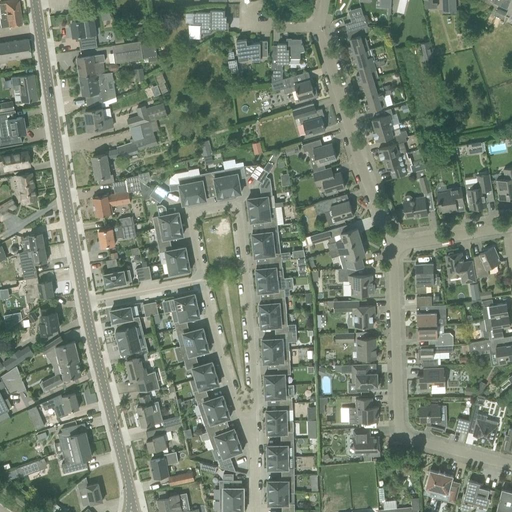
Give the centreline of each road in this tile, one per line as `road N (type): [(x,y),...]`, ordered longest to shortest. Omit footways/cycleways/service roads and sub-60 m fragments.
road 1 (residential): [(253,448),(238,209),(190,218),(201,281)]
road 2 (tertiary): [(86,304),(36,0)]
road 3 (residential): [(511,468),(405,436),(393,247)]
road 4 (residential): [(393,247),(320,29)]
road 5 (tertiary): [(132,506),(86,304)]
road 6 (residential): [(201,281),(253,448)]
